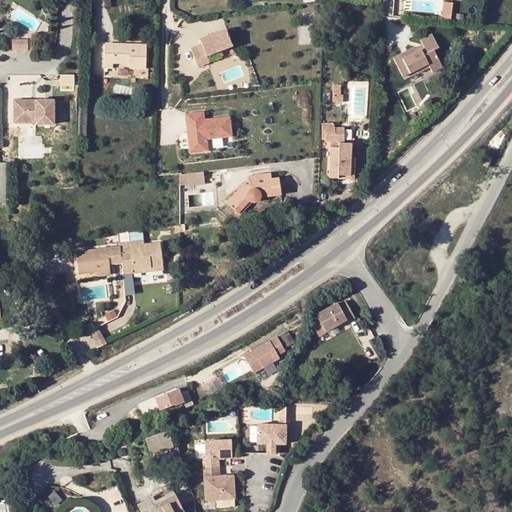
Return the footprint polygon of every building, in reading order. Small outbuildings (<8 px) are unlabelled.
[(452,19),(454,2),(445,0),(442,18),(452,19)] [(225,27),(200,38),(202,43),(191,47),(198,66),(210,62),(206,54),(232,44),(225,27)] [(392,58),(401,76),(415,68),(416,67),(415,64),(425,59),(428,65),(432,72),(442,66),(434,50),(439,48),(431,33),(419,40),(423,48),(415,52),(413,47),(392,58)] [(13,43),(13,53),(29,54),(29,48),(29,43),(13,43)] [(105,43),(103,69),(113,69),(113,63),(129,64),(128,68),(145,69),(145,63),(146,48),(146,44),(105,43)] [(416,67),(415,68),(416,71),(428,65),(425,59),(415,64),(416,67)] [(61,73),(61,89),(75,89),(76,74),(61,73)] [(341,86),(334,86),(334,103),(343,103),(343,96),(341,96),(341,86)] [(53,103),(13,103),(13,122),(36,122),(36,126),(35,127),(53,127),(53,103)] [(202,111),(184,114),(189,152),(207,150),(205,139),(230,135),(228,116),(203,119),(202,111)] [(324,142),(330,142),(344,141),(344,129),(333,129),(333,125),(323,125),(324,142)] [(344,141),(330,142),(328,178),(338,179),(338,175),(350,175),(350,157),(351,143),(344,143),(344,141)] [(483,164),(489,167),(495,157),(489,153),(483,164)] [(338,175),(338,179),(353,179),(354,157),(350,157),(350,175),(338,175)] [(0,197),(8,197),(8,162),(0,162),(0,197)] [(204,170),(188,173),(189,185),(205,183),(204,170)] [(188,173),(181,174),(181,186),(189,185),(188,173)] [(246,182),(227,202),(237,212),(247,201),(251,203),(256,203),(258,202),(260,199),(261,197),(279,194),(278,178),(270,179),(270,173),(254,175),(254,180),(246,182)] [(247,201),(237,212),(240,215),(251,203),(247,201)] [(130,246),(143,244),(143,240),(119,243),(119,247),(119,253),(130,252),(130,246)] [(121,270),(131,269),(162,265),(159,242),(143,244),(130,246),(130,252),(119,253),(121,262),(121,270)] [(121,262),(119,253),(119,247),(112,248),(114,263),(121,262)] [(78,274),(96,271),(109,270),(108,263),(106,249),(75,252),(78,274)] [(162,265),(131,269),(131,274),(162,270),(162,265)] [(320,321),(313,326),(320,337),(326,333),(326,331),(346,320),(347,322),(355,318),(345,301),(339,305),(337,302),(316,314),(320,321)] [(98,328),(91,332),(93,336),(99,347),(106,343),(101,333),(98,328)] [(278,349),(247,366),(249,370),(249,373),(248,373),(254,385),(280,370),(278,367),(286,363),(278,349)] [(33,364),(33,377),(44,377),(43,363),(33,364)] [(187,403),(182,391),(159,400),(164,412),(187,403)] [(287,427),(257,427),(257,446),(267,446),(267,456),(275,456),(275,446),(288,446),(287,427)] [(175,448),(172,431),(147,436),(150,452),(175,448)] [(203,460),(204,469),(219,468),(218,460),(232,459),(231,442),(205,443),(206,460),(203,460)] [(219,468),(204,469),(206,502),(235,500),(233,477),(219,478),(219,468)] [(184,511),(175,495),(157,504),(141,511),(184,511)] [(138,504),(141,511),(157,504),(153,496),(138,504)]
